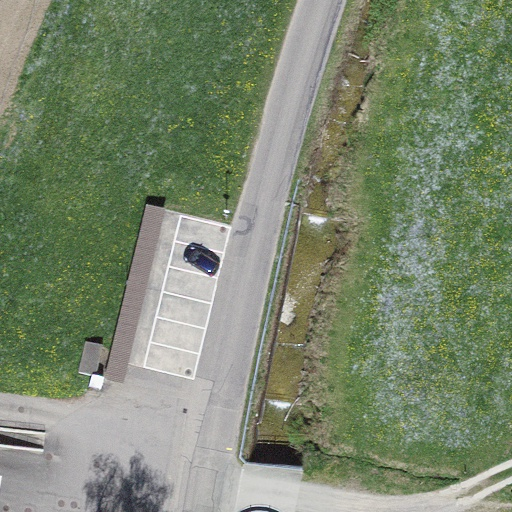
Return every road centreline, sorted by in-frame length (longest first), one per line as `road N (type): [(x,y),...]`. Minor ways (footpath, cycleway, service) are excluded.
road 1 (unclassified): [(198,511),(248,272),(321,0)]
road 2 (track): [(205,472),(232,485),(421,511)]
